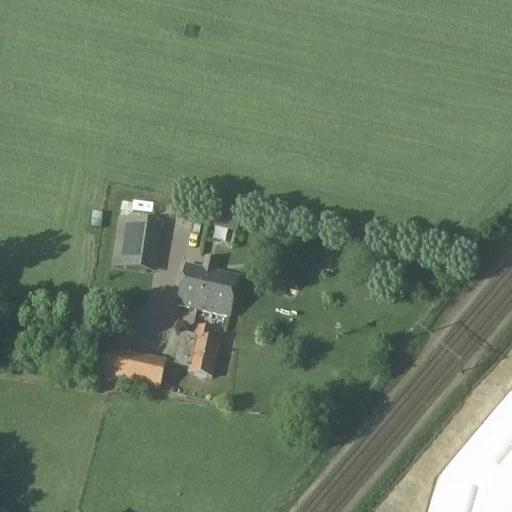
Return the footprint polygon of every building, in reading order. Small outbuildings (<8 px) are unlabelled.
[(151,246),(117,241),(113,268),(147,274),(151,246)] [(320,273),(322,248),(292,246),(291,271),(320,273)] [(237,279),(185,268),(176,307),(228,319),(237,279)] [(180,336),(174,367),(190,371),(189,376),(212,380),(219,345),(211,343),(213,333),(198,330),(196,339),(180,336)] [(166,364),(105,350),(99,379),(160,392),(166,364)] [(511,511),(511,401),(511,400),(433,494),(428,511),(511,511)]
